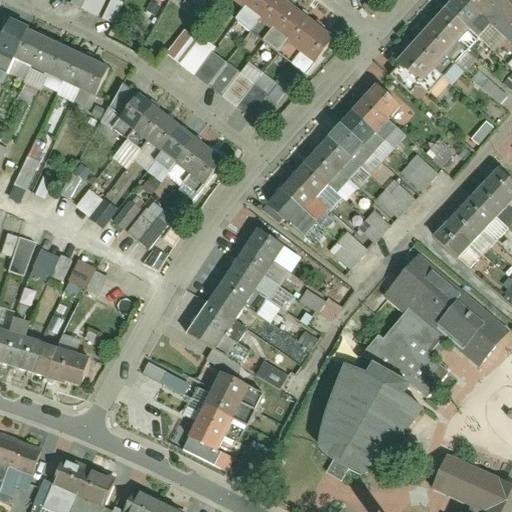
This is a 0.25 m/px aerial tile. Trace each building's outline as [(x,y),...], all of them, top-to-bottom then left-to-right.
[(72,0),(70,6),(100,18),(106,0),(72,0)] [(113,25),(124,5),(114,0),(111,0),(102,20),(113,25)] [(231,0),(321,67),(345,40),(291,0),(231,0)] [(511,7),(504,0),(448,0),(394,60),(421,84),(483,16),(511,42),(511,7)] [(121,76),(15,23),(3,47),(109,100),(121,76)] [(222,98),(241,72),(185,30),(165,56),(222,98)] [(261,127),(287,92),(247,64),(238,76),(265,96),(252,113),(241,105),(237,110),(261,127)] [(480,73),(472,81),(499,106),(507,97),(480,73)] [(293,225),(400,106),(376,84),(269,204),(293,225)] [(205,182),(224,155),(139,92),(119,118),(205,182)] [(420,195),(438,176),(418,156),(399,175),(420,195)] [(23,204),(39,163),(26,158),(10,199),(23,204)] [(436,238),(464,260),(511,201),(511,174),(498,163),(436,238)] [(72,199),(79,180),(71,177),(64,196),(72,199)] [(395,221),(415,201),(395,182),(376,201),(395,221)] [(76,209),(90,220),(103,202),(89,191),(76,209)] [(148,250),(174,218),(153,202),(143,214),(134,207),(118,226),(148,250)] [(110,206),(96,225),(103,230),(117,211),(110,206)] [(357,230),(373,246),(391,227),(375,212),(357,230)] [(332,222),(324,216),(304,240),(312,246),(332,222)] [(286,247),(257,228),(191,333),(219,351),(286,247)] [(349,272),(367,252),(347,234),(329,254),(349,272)] [(10,258),(6,274),(25,279),(34,243),(6,236),(1,256),(10,258)] [(490,366),(511,339),(511,325),(415,246),(388,278),(410,296),(385,327),(376,323),(352,364),(425,408),(449,378),(423,357),(447,329),(490,366)] [(50,278),(63,283),(71,262),(39,250),(30,276),(48,283),(50,278)] [(97,302),(107,275),(77,263),(66,290),(97,302)] [(342,309),(329,299),(325,304),(308,292),(301,302),(331,324),(342,309)] [(270,325),(279,311),(265,301),(256,315),(270,325)] [(0,365),(67,386),(70,375),(86,380),(91,362),(0,333),(0,365)] [(264,364),(257,376),(280,389),(287,377),(264,364)] [(185,396),(190,383),(144,365),(134,390),(154,398),(158,386),(185,396)] [(254,382),(216,365),(188,430),(225,447),(254,382)] [(426,409),(352,365),(343,380),(330,440),(371,474),(426,409)] [(0,464),(36,479),(48,448),(0,429),(0,464)] [(251,442),(237,469),(256,479),(270,452),(251,442)] [(492,509),(490,511),(511,511),(511,482),(448,449),(432,479),(492,509)] [(99,511),(116,477),(67,453),(41,506),(53,511),(99,511)] [(184,511),(144,490),(132,511),(184,511)]
